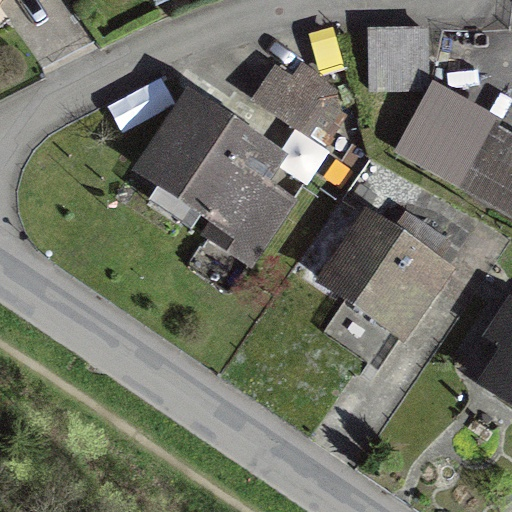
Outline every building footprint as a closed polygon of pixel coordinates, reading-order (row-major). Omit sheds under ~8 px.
[(427,32),(369,33),(370,91),(428,90),(427,32)] [(331,93),(320,86),(323,81),(303,68),(292,86),(274,74),(255,101),(317,142),(337,113),(331,93)] [(401,152),(465,188),(497,130),(433,95),(401,152)] [(217,219),(207,234),(252,264),(292,204),(260,183),(275,160),(192,105),(147,172),(217,219)] [(511,176),(497,203),(511,212),(511,176)] [(418,311),(444,273),(432,265),(447,244),(407,216),(392,238),(368,222),(326,282),(389,326),(405,303),(418,311)] [(511,349),(489,385),(511,400),(511,349)]
